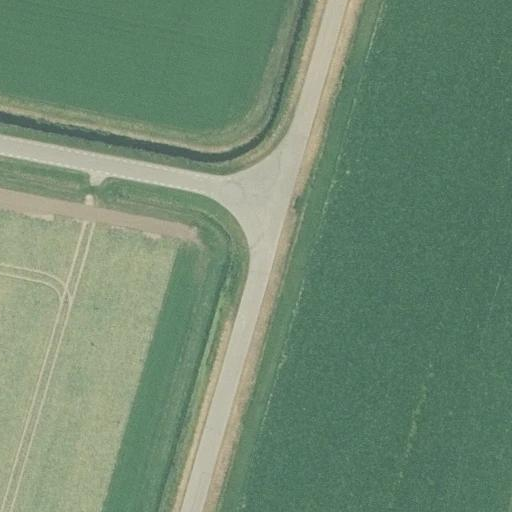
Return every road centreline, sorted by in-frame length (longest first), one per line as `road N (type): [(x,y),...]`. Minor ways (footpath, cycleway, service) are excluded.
road 1 (unclassified): [(189,511),(279,200)]
road 2 (unclassified): [(279,200),(0,146)]
road 3 (unclassified): [(279,200),(337,0)]
